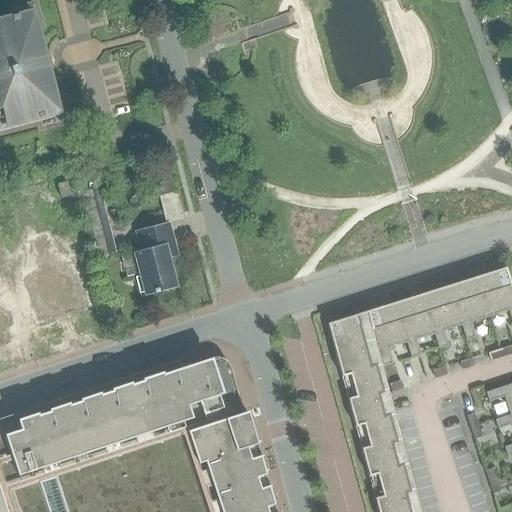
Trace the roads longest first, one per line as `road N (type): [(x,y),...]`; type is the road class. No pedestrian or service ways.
road 1 (residential): [(243,317),(158,0)]
road 2 (tertiary): [(0,394),(243,317)]
road 3 (residential): [(511,232),(294,300)]
road 4 (residential): [(356,511),(294,300)]
road 5 (residential): [(511,365),(419,396),(455,511)]
road 6 (tertiary): [(301,511),(243,317)]
